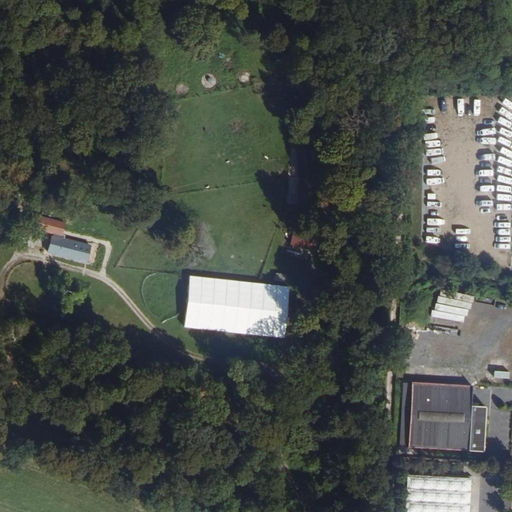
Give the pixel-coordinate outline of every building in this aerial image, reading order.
[(308,202),(310,181),(298,179),(296,201),(308,202)] [(188,278),(184,330),(285,338),(289,286),(188,278)] [(467,320),(490,322),(491,305),(477,304),(476,307),(458,306),(457,312),(468,313),(467,320)] [(481,452),(484,416),(471,415),(472,407),(469,407),(471,386),(409,382),(405,448),(481,452)] [(484,416),(484,407),(472,407),(471,415),(484,416)] [(465,511),(467,476),(403,473),(401,511),(465,511)]
